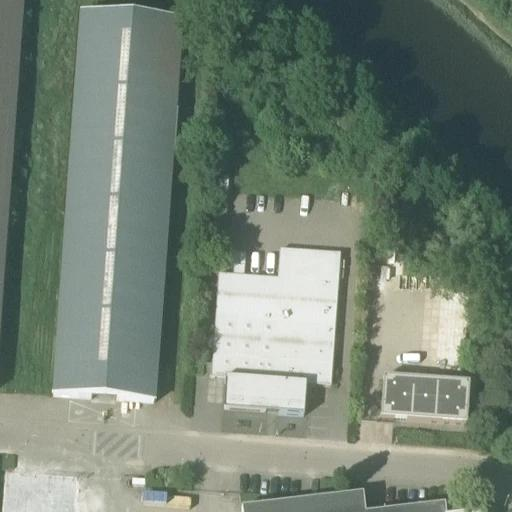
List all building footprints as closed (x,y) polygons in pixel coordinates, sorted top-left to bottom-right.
[(0,0),(0,298),(22,0),(0,0)] [(153,406),(180,25),(80,18),(53,399),(153,406)] [(223,252),(226,214),(213,213),(211,251),(223,252)] [(339,258),(279,254),(277,283),(243,280),(243,270),(244,270),(244,258),(219,257),(219,269),(233,270),(232,279),(217,278),(210,381),(227,382),(225,412),(279,416),(279,418),(304,420),(306,388),(330,390),(339,258)] [(465,427),(468,387),(383,381),(380,422),(465,427)] [(425,511),(362,511),(361,499),(253,511),(443,511),(443,510),(425,511)]
